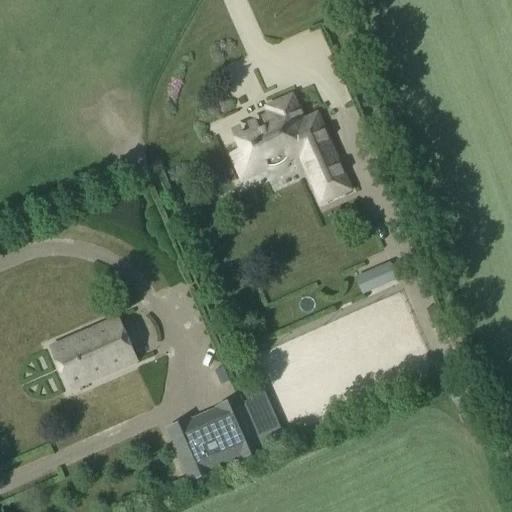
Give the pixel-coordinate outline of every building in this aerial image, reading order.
[(243,152),(232,157),(242,178),(261,170),(260,166),(299,149),(306,164),(302,165),(320,205),(353,190),(319,112),(306,118),(301,106),(300,107),(294,94),(267,106),(276,125),(257,133),(255,127),(235,136),(243,152)] [(391,262),(356,278),(363,295),(398,279),(391,262)] [(149,314),(136,315),(140,351),(152,349),(149,314)] [(117,318),(50,348),(69,391),(136,362),(117,318)] [(216,410),(166,432),(189,483),(238,461),(239,462),(262,451),(240,400),(216,410)]
